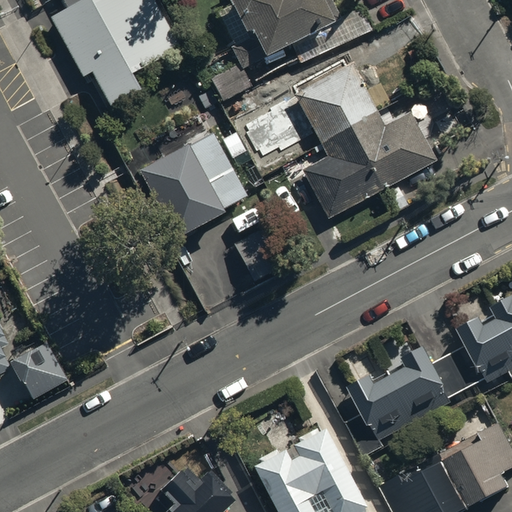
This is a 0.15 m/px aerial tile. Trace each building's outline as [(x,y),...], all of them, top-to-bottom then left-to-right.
[(180,48),(154,0),(60,0),(64,7),(48,17),(80,77),(89,73),(107,107),(140,89),(132,74),(180,48)] [(229,48),(238,68),(336,17),(328,0),(226,0),(242,32),(248,29),(252,38),(229,48)] [(349,65),(293,95),(325,156),(299,170),(325,220),(434,162),(408,113),(382,127),(349,65)] [(276,109),(263,86),(226,106),(239,130),(276,109)] [(183,143),(136,170),(173,238),(220,212),(219,210),(244,196),(210,135),(186,148),(183,143)] [(267,226),(232,244),(252,281),(286,264),(267,226)] [(368,373),(346,385),(361,414),(343,424),(362,458),(383,446),(380,440),(450,401),(448,398),(482,379),(485,384),(507,372),(511,379),(511,378),(511,294),(511,292),(506,295),(503,290),(484,300),(488,307),(453,326),(464,345),(431,363),(422,345),(400,357),(404,365),(373,382),(368,373)] [(0,372),(9,368),(18,383),(21,382),(32,403),(67,385),(43,341),(5,362),(0,351),(0,345),(5,342),(0,333),(0,372)] [(511,450),(497,422),(381,482),(396,511),(457,511),(507,486),(500,473),(511,466),(511,450)] [(258,461),(250,465),(275,511),(363,511),(361,508),(363,507),(322,428),(315,432),(313,428),(296,437),(298,441),(276,452),(274,448),(256,457),(258,461)] [(153,456),(120,474),(127,488),(160,470),(153,456)] [(184,467),(161,490),(175,504),(166,511),(224,511),(239,497),(210,469),(198,481),(184,467)]
